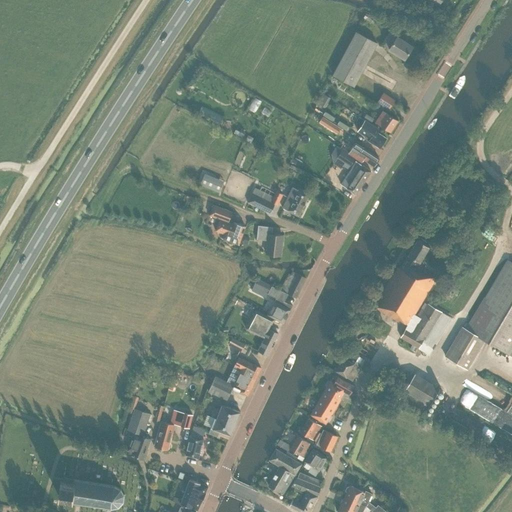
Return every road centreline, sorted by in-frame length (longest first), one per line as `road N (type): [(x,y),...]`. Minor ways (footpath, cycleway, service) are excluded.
road 1 (trunk): [(0,305),(192,0)]
road 2 (tertiary): [(334,244),(490,0)]
road 3 (tertiary): [(220,481),(334,244)]
road 4 (residential): [(334,244),(128,167),(107,191)]
road 5 (unclassified): [(33,174),(146,0)]
road 6 (residential): [(144,511),(141,464),(77,447),(59,455),(51,474),(51,511)]
road 7 (track): [(511,91),(480,141),(483,161),(510,191),(501,246)]
road 8 (unclassified): [(315,511),(382,351)]
